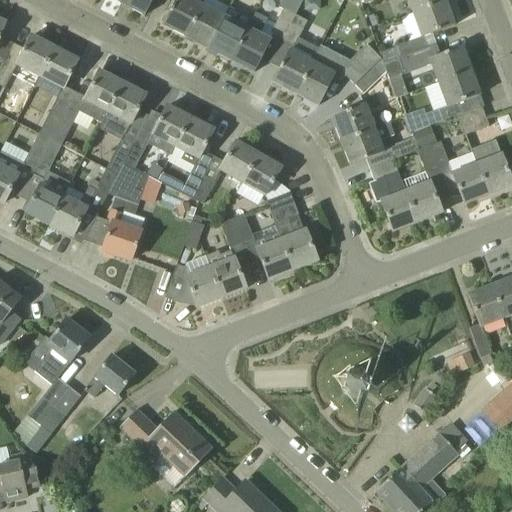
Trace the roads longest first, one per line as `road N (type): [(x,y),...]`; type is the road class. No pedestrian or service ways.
road 1 (residential): [(369,284),(309,155),(290,133),(29,0)]
road 2 (residential): [(198,363),(104,299),(0,245)]
road 3 (residential): [(353,511),(198,363)]
road 4 (residential): [(198,363),(219,343),(369,284)]
road 5 (residential): [(369,284),(511,230)]
